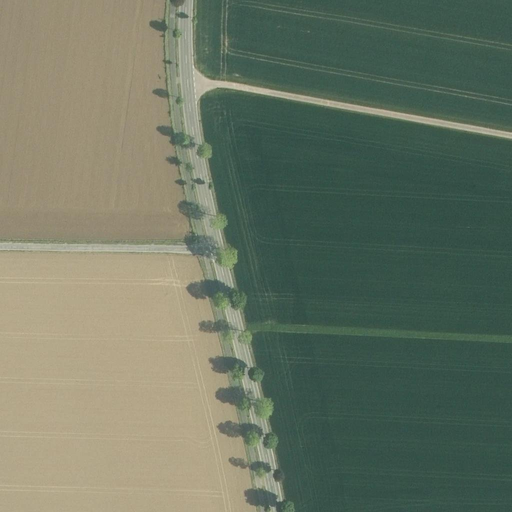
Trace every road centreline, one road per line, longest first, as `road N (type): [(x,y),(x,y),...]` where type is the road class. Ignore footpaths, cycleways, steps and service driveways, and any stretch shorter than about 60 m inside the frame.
road 1 (unclassified): [(511,134),(188,79)]
road 2 (tertiary): [(276,511),(217,249)]
road 3 (unclassified): [(217,249),(0,245)]
road 4 (tertiary): [(217,249),(188,79)]
